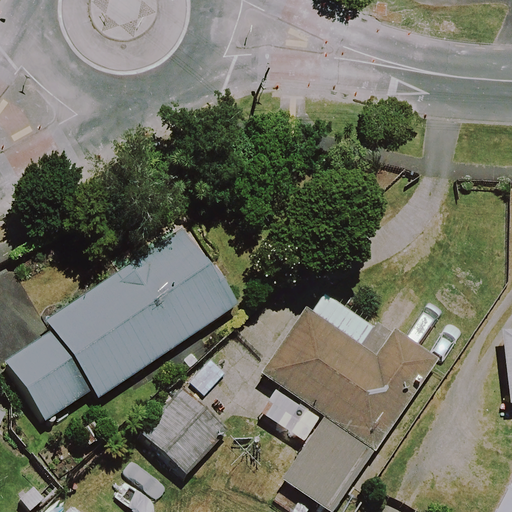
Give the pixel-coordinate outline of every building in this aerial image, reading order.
[(223,318),(172,242),(36,333),(43,343),(0,371),(0,377),(37,433),(85,400),(90,408),(223,318)] [(334,511),(423,370),(311,300),(256,389),(316,426),(275,493),(304,511),(334,511)] [(511,341),(491,345),(502,416),(511,414),(511,341)] [(217,441),(176,405),(136,452),(177,487),(217,441)] [(255,446),(221,446),(221,480),(256,479),(255,446)] [(511,511),(511,471),(492,511),(511,511)]
